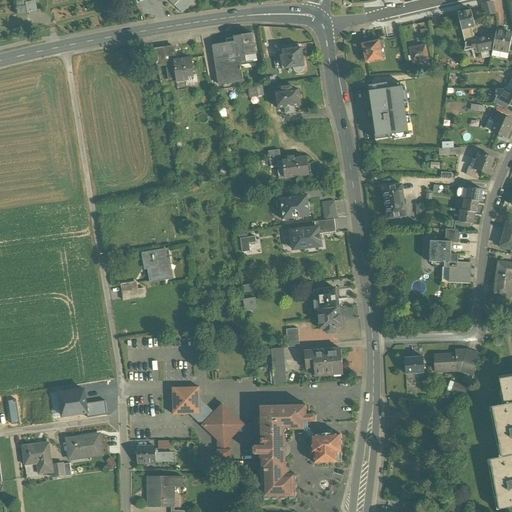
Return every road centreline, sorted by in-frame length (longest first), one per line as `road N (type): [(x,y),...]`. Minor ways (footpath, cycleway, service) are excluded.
road 1 (tertiary): [(0,61),(233,17),(313,18)]
road 2 (tertiary): [(372,339),(323,27)]
road 3 (residential): [(372,339),(475,333),(481,243),(511,152)]
road 4 (residential): [(122,419),(94,208)]
road 5 (tertiary): [(359,511),(372,339)]
road 6 (track): [(94,208),(64,45)]
road 7 (residential): [(323,27),(451,0)]
road 8 (unclassified): [(122,419),(0,435)]
